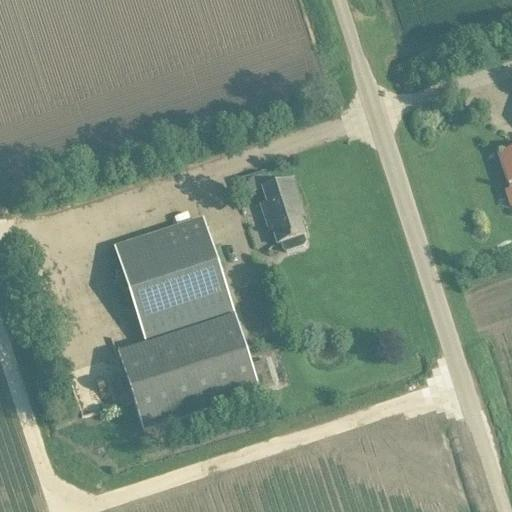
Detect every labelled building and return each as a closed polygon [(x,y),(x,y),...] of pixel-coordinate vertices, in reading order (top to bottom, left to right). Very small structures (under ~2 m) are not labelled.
[(511,151),(500,156),(511,188),(509,188),(510,191),(507,191),(511,205),(511,151)] [(278,245),(281,244),(284,254),(307,247),(304,237),(306,236),(298,209),(302,207),(293,180),(263,190),(268,204),(262,206),(270,231),(273,230),(278,245)] [(147,347),(235,318),(203,221),(116,250),(147,347)] [(235,318),(147,347),(119,356),(144,432),(260,395),(235,318)] [(250,366),(258,390),(279,384),(271,359),(250,366)]
